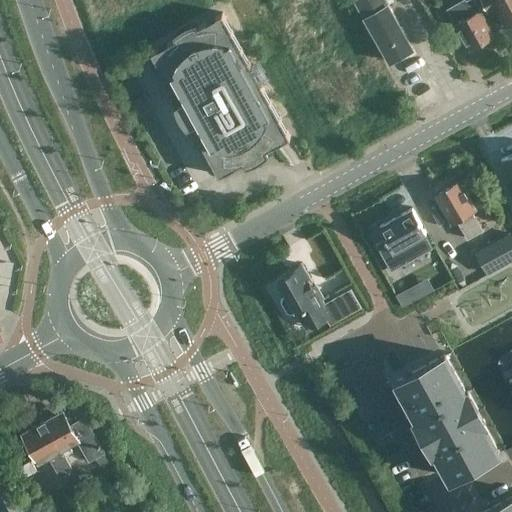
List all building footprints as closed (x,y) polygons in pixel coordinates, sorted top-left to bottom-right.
[(356,0),(367,19),(390,60),(413,47),(385,0),(356,0)] [(462,0),(448,9),(456,23),(470,48),(494,34),(473,0),(471,0),(466,3),(464,0),(462,0)] [(511,0),(483,0),(489,10),(495,6),(505,26),(511,22),(511,0)] [(177,111),(178,113),(178,114),(180,117),(182,120),(184,123),(187,126),(191,124),(219,175),(243,162),(245,166),(250,165),(253,163),(258,161),(262,159),(265,157),(268,153),(266,149),(283,140),(290,136),(222,12),(198,25),(196,21),(194,22),(191,23),(188,24),(185,25),(182,27),(179,28),(177,30),(174,33),(173,34),(175,38),(151,51),(179,101),(175,103),(175,105),(176,108),(177,111)] [(454,32),(444,37),(449,47),(459,41),(454,32)] [(511,152),(501,158),(502,160),(503,159),(511,177),(511,152)] [(459,181),(436,194),(451,222),(456,219),(468,238),(482,230),(471,210),(474,208),(459,181)] [(426,232),(412,207),(379,225),(386,238),(375,243),(390,270),(432,247),(425,233),(426,232)] [(511,239),(509,233),(476,251),(488,273),(511,259),(511,239)] [(300,265),(278,277),(287,293),(283,296),(282,300),(288,310),(291,311),(302,305),(313,324),(313,325),(327,317),(329,322),(331,321),(358,306),(350,291),(323,306),(300,265)] [(404,292),(397,296),(403,306),(419,298),(413,287),(404,292)] [(412,372),(406,375),(416,393),(408,397),(419,417),(418,417),(417,418),(422,429),(423,430),(423,431),(424,431),(429,440),(430,443),(432,447),(433,448),(434,450),(436,449),(441,458),(449,454),(456,466),(458,470),(459,472),(498,451),(483,423),(485,422),(483,418),(478,409),(467,390),(465,391),(445,354),(412,372)] [(50,417),(69,453),(73,451),(70,446),(78,442),(88,460),(104,451),(86,419),(77,424),(76,421),(71,424),(63,410),(50,417)] [(22,432),(39,463),(50,457),(60,477),(74,469),(65,455),(69,453),(50,417),(22,432)] [(31,460),(22,465),(27,475),(36,470),(31,460)] [(0,507),(2,511),(15,511),(23,508),(0,466),(0,465),(0,507)] [(511,511),(511,495),(481,511),(511,511)] [(95,511),(90,502),(79,508),(81,511),(95,511)]
